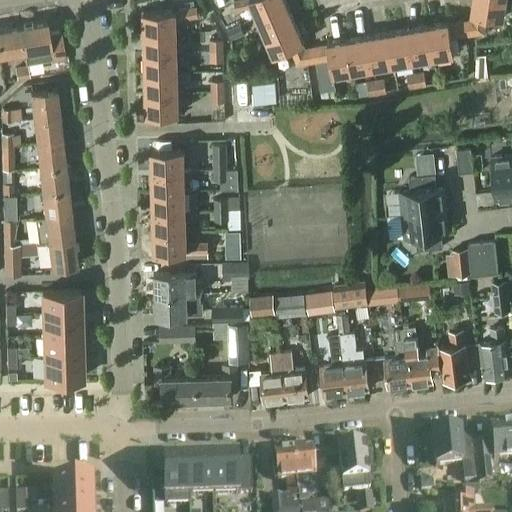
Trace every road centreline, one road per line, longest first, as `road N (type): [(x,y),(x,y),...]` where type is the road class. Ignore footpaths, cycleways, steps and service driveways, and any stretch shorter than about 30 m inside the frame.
road 1 (residential): [(121,428),(117,253),(85,0)]
road 2 (residential): [(121,428),(396,412)]
road 3 (residential): [(0,431),(121,428)]
